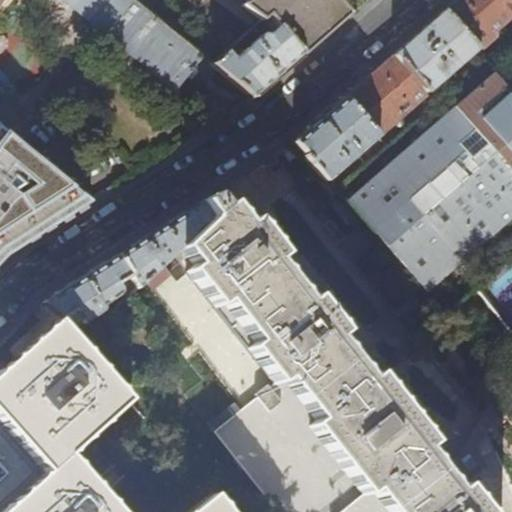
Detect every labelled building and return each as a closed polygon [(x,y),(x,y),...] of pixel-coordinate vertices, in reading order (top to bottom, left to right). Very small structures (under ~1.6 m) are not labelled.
[(130,0),(60,0),(172,90),(200,56),(130,0)] [(324,34),(348,14),(334,0),(248,0),(242,7),(259,20),(261,19),(266,14),(302,54),(324,34)] [(364,0),(334,0),(348,14),(355,8),(361,3),(364,0)] [(511,13),(511,0),(455,0),(442,12),(475,50),(490,37),(490,31),(511,13)] [(475,50),(442,12),(418,33),(392,55),(425,93),(475,50)] [(283,70),(302,54),(266,14),(261,19),(265,23),(267,22),(273,29),(264,37),(259,36),(230,60),(223,52),(210,64),(251,98),(283,70)] [(425,93),(392,55),(366,78),(343,98),(376,136),(425,93)] [(345,201),(423,293),(511,216),(511,100),(492,77),(345,201)] [(376,136),(343,98),(317,121),(292,142),(304,155),(303,157),(324,181),(326,179),(336,190),(366,165),(356,153),(376,136)] [(0,260),(5,256),(11,252),(89,202),(0,130),(0,260)] [(266,166),(273,175),(282,168),(275,158),(266,166)] [(482,511),(463,488),(456,494),(420,450),(428,444),(373,375),(365,381),(331,337),(338,331),(310,297),(302,303),(270,262),(278,256),(251,221),(243,228),(226,207),(223,209),(212,195),(199,203),(209,219),(179,247),(194,266),(186,272),(213,307),(221,301),(255,342),(248,349),(275,384),(282,377),(317,420),(310,426),(361,493),(337,511),(323,511),(320,507),(313,511),(482,511)] [(331,205),(347,225),(352,221),(336,201),(331,205)] [(137,287),(179,247),(209,219),(198,204),(151,234),(116,256),(129,274),(128,274),(137,287)] [(351,260),(353,262),(372,246),(357,227),(339,242),(352,259),(351,260)] [(511,230),(429,300),(442,315),(473,290),(511,257),(511,230)] [(129,274),(116,256),(81,278),(42,303),(75,330),(103,308),(102,305),(120,293),(118,290),(114,284),(119,281),(128,274),(129,274)] [(123,287),(119,281),(114,284),(118,290),(123,287)] [(118,511),(68,455),(129,398),(57,321),(0,371),(0,511),(118,511)] [(80,335),(83,338),(97,325),(93,322),(80,335)] [(255,395),(268,411),(278,402),(266,385),(255,395)] [(192,511),(224,511),(212,496),(192,511)]
